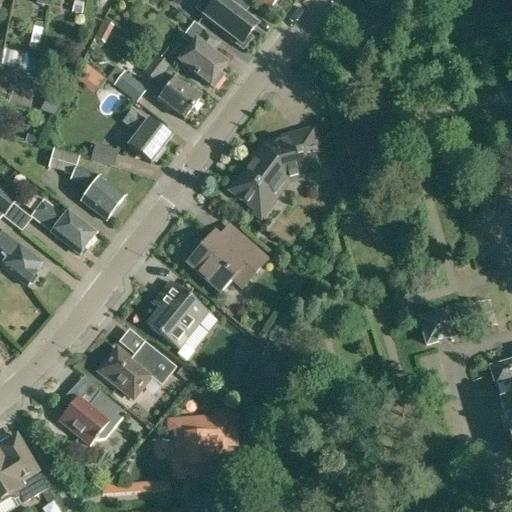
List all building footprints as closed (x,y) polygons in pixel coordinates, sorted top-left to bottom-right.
[(36,0),(35,7),(47,10),(49,0),(36,0)] [(240,48),(256,28),(237,13),(239,10),(226,0),(216,13),(222,17),(214,28),(240,48)] [(112,28),(103,23),(94,40),(103,45),(112,28)] [(223,77),(219,75),(226,66),(211,54),(218,44),(192,24),(181,39),(190,46),(177,63),(210,88),(211,86),(214,89),(223,77)] [(27,56),(3,51),(0,63),(0,65),(6,67),(6,69),(33,75),(36,63),(35,63),(39,46),(38,45),(41,30),(34,29),(31,44),(30,43),(27,56)] [(142,75),(153,82),(161,89),(154,99),(184,122),(190,113),(193,115),(196,115),(201,107),(201,104),(199,102),(200,101),(164,74),(170,68),(156,57),(142,75)] [(136,105),(147,91),(123,73),(112,88),(136,105)] [(78,102),(89,85),(77,77),(66,94),(78,102)] [(122,124),(129,129),(138,136),(128,149),(149,166),(169,141),(148,124),(147,125),(131,112),(122,124)] [(323,170),(312,131),(273,142),(274,148),(265,150),(258,159),(256,158),(229,192),(259,215),(269,203),(271,204),(286,185),(283,176),(298,172),(299,177),(323,170)] [(113,170),(118,153),(94,146),(89,164),(113,170)] [(52,152),(47,170),(72,177),(69,182),(90,192),(81,204),(94,215),(106,224),(124,199),(122,198),(114,192),(109,188),(100,180),(76,169),(79,159),(52,152)] [(0,214),(3,217),(2,218),(20,233),(31,220),(13,206),(16,203),(0,190),(0,214)] [(51,235),(50,235),(79,258),(95,237),(67,215),(63,220),(43,205),(31,220),(51,235)] [(0,234),(0,259),(5,263),(0,268),(0,269),(26,289),(28,286),(32,286),(36,281),(36,276),(43,267),(5,238),(0,234)] [(229,250),(213,235),(186,266),(219,295),(231,281),(241,290),(265,262),(239,239),(229,250)] [(207,315),(169,285),(152,306),(158,311),(145,327),(177,352),(207,315)] [(497,326),(488,302),(465,310),(474,334),(497,326)] [(451,339),(444,315),(418,322),(425,347),(437,343),(450,340),(451,339)] [(160,389),(175,370),(148,349),(137,364),(132,365),(116,351),(98,374),(132,401),(149,380),(160,389)] [(511,362),(488,370),(494,389),(497,388),(503,406),(500,407),(511,447),(511,362)] [(76,400),(57,424),(89,449),(93,443),(104,442),(124,416),(98,395),(87,409),(76,400)] [(171,460),(172,479),(198,477),(199,476),(200,475),(200,468),(224,466),(221,425),(173,429),(176,460),(171,460)] [(52,502),(46,492),(47,491),(15,438),(0,447),(0,501),(6,497),(9,502),(14,502),(18,499),(22,506),(40,495),(46,506),(52,502)]
